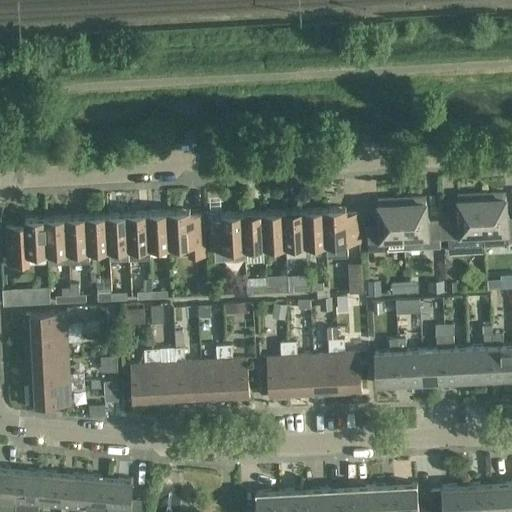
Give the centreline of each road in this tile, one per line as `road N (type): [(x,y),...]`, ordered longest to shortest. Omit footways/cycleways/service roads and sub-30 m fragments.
road 1 (residential): [(0,181),(164,172),(181,156),(263,154),(283,165),(511,153)]
road 2 (residential): [(0,423),(224,447),(511,434)]
